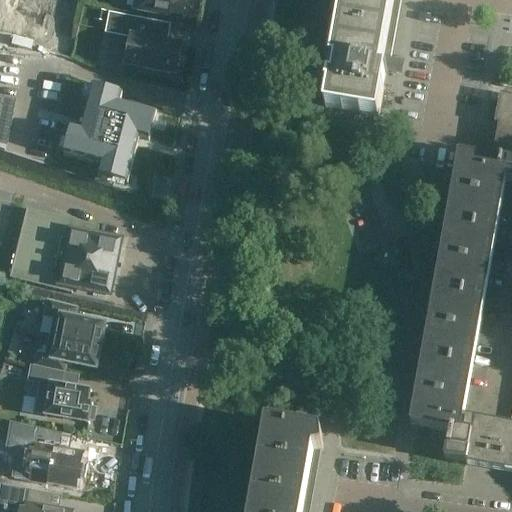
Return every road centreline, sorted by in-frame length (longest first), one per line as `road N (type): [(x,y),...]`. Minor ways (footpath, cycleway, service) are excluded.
road 1 (secondary): [(148,511),(237,0)]
road 2 (residential): [(442,123),(461,0)]
